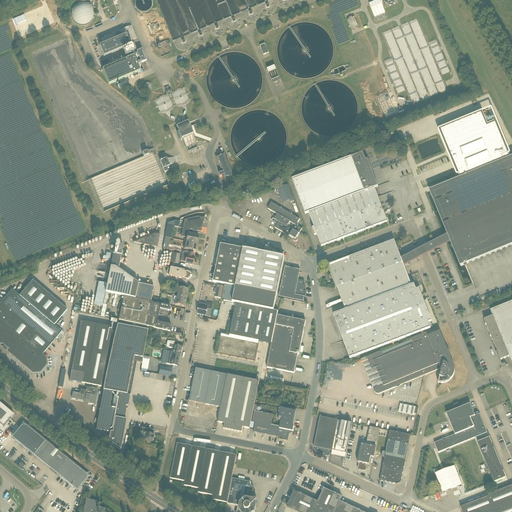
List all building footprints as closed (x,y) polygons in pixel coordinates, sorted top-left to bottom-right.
[(374,17),(385,13),(381,3),(382,3),(381,1),(369,6),(374,17)] [(86,4),(82,4),(78,5),(75,7),(73,10),(72,14),(72,18),(74,22),(76,25),(80,27),(83,28),(87,27),(91,25),(94,22),(95,19),(96,15),(95,11),(93,8),(90,5),(86,4)] [(354,17),(354,18),(347,20),(351,30),(358,27),(354,17)] [(384,61),(389,72),(398,93),(406,90),(412,105),(447,90),(441,75),(450,72),(436,40),(429,43),(426,35),(425,36),(417,18),(382,33),(390,50),(388,51),(392,58),(384,61)] [(117,30),(115,31),(116,33),(101,40),(103,45),(99,46),(104,57),(130,46),(129,42),(136,39),(131,27),(118,32),(117,30)] [(261,49),(264,55),(265,58),(268,57),(267,54),(269,53),(265,44),(260,46),(261,49)] [(141,64),(142,63),(146,61),(142,50),(137,52),(141,64)] [(102,70),(105,78),(109,85),(133,75),(134,77),(139,75),(138,73),(140,72),(134,57),(130,59),(128,55),(122,57),(123,61),(102,70)] [(267,70),(268,71),(272,83),(274,82),(276,86),(280,85),(278,80),(280,79),(275,67),(267,70)] [(461,178),(510,158),(495,122),(487,126),(481,112),(441,129),(461,178)] [(193,134),(191,129),(188,122),(176,126),(177,128),(174,129),(179,140),(193,134)] [(157,156),(154,149),(142,154),(143,157),(148,156),(152,154),(153,158),(157,156)] [(314,235),(317,234),(321,247),(387,222),(374,188),(378,187),(368,160),(366,160),(363,153),(292,179),(305,214),(309,213),(314,228),(312,228),(314,235)] [(235,178),(232,171),(225,154),(216,158),(222,173),(221,174),(222,177),(223,176),(226,181),(235,178)] [(460,267),(466,265),(511,245),(511,157),(510,158),(461,178),(429,191),(447,235),(450,242),(460,267)] [(169,167),(167,160),(166,159),(159,162),(163,170),(169,167)] [(277,189),(283,203),(293,199),(288,185),(277,189)] [(268,209),(279,216),(276,221),(278,222),(275,228),(293,239),(293,240),(293,241),(294,241),(294,242),(295,242),(296,242),(297,242),(297,241),(298,241),(298,240),(298,239),(297,239),(297,238),(302,229),(301,228),(298,226),(298,225),(297,225),(300,220),(271,203),(269,207),(268,209)] [(197,217),(184,220),(182,229),(190,230),(192,230),(192,232),(196,233),(196,231),(201,232),(204,218),(197,217)] [(196,236),(196,235),(189,234),(190,230),(182,229),(181,237),(186,238),(185,242),(197,245),(199,237),(196,236)] [(134,241),(133,243),(157,248),(160,234),(155,233),(134,241)] [(422,248),(401,259),(404,266),(425,255),(450,242),(447,235),(422,248)] [(333,315),(334,318),(350,359),(430,329),(420,300),(421,300),(420,296),(418,296),(414,285),(411,286),(404,266),(401,259),(394,241),(329,266),(345,311),(333,315)] [(192,250),(196,251),(197,245),(185,242),(183,249),(191,251),(192,250)] [(235,287),(231,303),(236,304),(273,311),(277,295),(284,258),(280,257),(280,255),(275,252),(276,251),(273,249),(273,250),(266,246),(264,249),(263,254),(243,250),(240,249),(221,245),(213,282),(225,285),(232,286),(235,287)] [(185,263),(193,265),(194,259),(193,258),(194,255),(182,253),(180,262),(185,263)] [(134,299),(138,284),(116,266),(111,265),(105,292),(124,297),(134,299)] [(300,270),(285,267),(280,292),(279,297),(303,302),(304,297),(305,297),(306,292),(304,292),(305,287),(303,286),(304,282),(298,280),(300,270)] [(189,272),(188,272),(170,268),(170,271),(168,271),(167,272),(166,273),(167,274),(167,275),(169,276),(186,280),(188,279),(189,279),(190,277),(191,276),(190,274),(189,272)] [(40,373),(47,365),(46,358),(42,355),(62,332),(54,326),(67,310),(33,281),(20,296),(12,290),(0,303),(0,344),(3,344),(9,350),(10,354),(33,374),(40,373)] [(138,284),(134,299),(151,303),(154,288),(138,284)] [(215,289),(214,294),(216,294),(215,298),(218,298),(217,301),(221,302),(222,301),(224,287),(217,286),(217,290),(215,289)] [(186,299),(188,290),(180,288),(176,287),(175,292),(178,293),(177,297),(186,299)] [(155,329),(170,332),(171,325),(159,323),(158,322),(157,322),(160,309),(161,305),(151,303),(134,299),(124,297),(118,321),(153,328),(155,329)] [(175,301),(174,305),(185,307),(186,299),(177,297),(176,301),(175,301)] [(492,317),(484,320),(486,325),(485,325),(485,326),(485,327),(486,327),(487,327),(491,336),(490,336),(490,337),(490,338),(491,339),(492,339),(492,340),(511,332),(511,302),(490,311),(492,317)] [(206,304),(200,303),(197,314),(206,316),(208,309),(212,310),(213,304),(207,303),(206,304)] [(221,337),(217,354),(255,361),(259,342),(272,344),(277,317),(278,312),(273,311),(236,304),(233,318),(229,338),(221,337)] [(267,368),(294,374),(298,355),(299,355),(305,322),(277,317),(272,344),(267,368)] [(81,322),(71,371),(83,374),(84,368),(88,369),(96,325),(81,322)] [(109,436),(108,441),(120,449),(126,419),(124,418),(125,416),(124,415),(125,414),(126,410),(127,409),(128,407),(127,406),(128,406),(129,402),(128,401),(128,400),(129,400),(130,395),(127,395),(128,389),(130,378),(133,362),(142,364),(146,346),(149,330),(117,324),(106,370),(107,370),(96,430),(110,433),(109,436)] [(81,383),(101,387),(112,328),(96,325),(88,369),(84,368),(83,374),(81,383)] [(501,360),(504,359),(509,357),(511,355),(511,332),(492,340),(497,352),(496,353),(497,354),(498,355),(498,354),(501,360)] [(172,352),(180,354),(181,347),(174,345),(175,342),(167,342),(166,347),(173,349),(172,352)] [(166,364),(170,365),(173,366),(177,366),(180,354),(172,352),(168,352),(166,364)] [(172,369),(160,367),(159,375),(171,377),(172,369)] [(196,369),(189,402),(221,408),(228,375),(196,369)] [(243,378),(228,375),(221,408),(218,423),(225,424),(224,429),(233,431),(243,378)] [(243,428),(250,429),(259,382),(243,378),(233,431),(242,433),(243,428)] [(80,390),(79,394),(73,393),(72,399),(85,402),(86,401),(86,400),(87,400),(88,400),(88,402),(88,403),(88,404),(89,404),(96,405),(98,391),(91,389),(91,388),(86,387),(86,391),(80,390)] [(0,403),(0,424),(3,427),(13,415),(0,403)] [(415,415),(417,415),(419,409),(416,408),(400,404),(398,412),(415,416),(415,415)] [(487,433),(479,414),(475,416),(470,404),(460,409),(459,408),(458,408),(456,409),(457,410),(446,414),(449,420),(453,430),(455,435),(446,439),(434,443),(438,453),(450,448),(476,438),(478,443),(494,483),(497,490),(499,490),(496,482),(506,478),(490,438),(480,442),(478,437),(487,433)] [(256,422),(254,432),(278,437),(280,439),(286,441),(288,439),(290,431),(293,432),(294,427),(293,427),(296,412),(281,409),(279,420),(281,421),(280,427),(271,425),(273,415),(259,412),(255,412),(253,421),(256,422)] [(325,456),(328,457),(330,456),(330,453),(332,454),(332,451),(338,421),(320,417),(314,447),(315,448),(315,451),(316,452),(324,454),(324,455),(325,456)] [(341,422),(338,421),(332,451),(335,451),(335,452),(336,452),(335,457),(336,457),(338,457),(345,459),(346,454),(347,453),(346,453),(352,424),(341,422)] [(45,442),(26,426),(25,426),(23,426),(21,427),(12,438),(34,456),(53,472),(55,473),(77,491),(86,480),(86,479),(86,478),(87,477),(86,476),(86,475),(85,474),(45,442)] [(359,470),(364,471),(365,470),(367,464),(369,465),(371,457),(374,458),(380,429),(370,427),(366,445),(361,444),(357,462),(360,463),(359,469),(359,470)] [(154,430),(141,428),(140,432),(140,433),(139,436),(139,439),(152,442),(153,441),(154,439),(153,438),(153,435),(154,430)] [(408,445),(410,435),(390,431),(380,481),(396,484),(396,483),(398,484),(400,482),(400,481),(401,481),(404,468),(405,467),(404,467),(405,463),(406,462),(405,461),(406,457),(407,457),(406,456),(407,452),(408,452),(407,451),(408,447),(409,446),(408,445)] [(192,447),(190,446),(177,444),(170,479),(185,482),(192,447)] [(207,450),(205,449),(192,447),(185,482),(184,486),(199,489),(207,450)] [(221,453),(217,452),(207,450),(199,489),(198,493),(213,496),(221,453)] [(236,456),(221,453),(213,496),(212,500),(227,503),(234,467),(236,456)] [(250,488),(251,483),(233,479),(227,504),(239,506),(239,507),(239,510),(240,511),(255,511),(256,506),(255,504),(257,502),(257,501),(246,499),(245,500),(243,497),(245,487),(250,488)] [(511,511),(511,485),(499,490),(497,490),(498,491),(488,495),(488,496),(460,507),(462,511),(511,511)] [(324,489),(318,502),(294,491),(287,507),(298,511),(361,511),(340,502),(342,497),(324,489)] [(104,511),(106,509),(96,506),(97,502),(86,499),(82,511),(104,511)]
